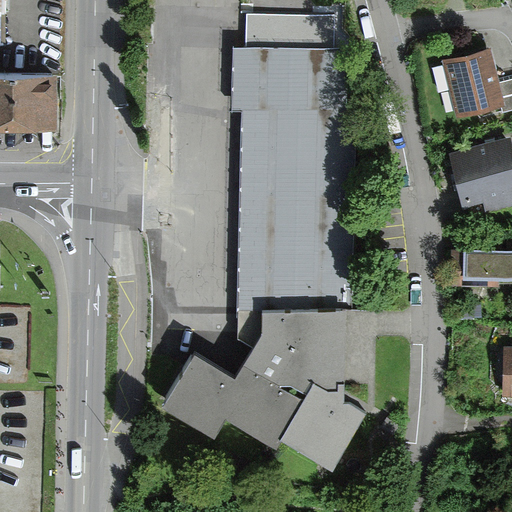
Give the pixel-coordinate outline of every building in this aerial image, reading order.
[(263,305),(263,322),(236,365),(196,342),(162,398),(216,431),(228,412),(277,445),(282,434),(333,466),(368,410),(344,395),(345,305),(352,305),(357,110),(348,109),(349,46),(235,44),(234,104),(244,104),(239,303),(263,305)] [(491,45),(444,57),(458,112),(498,101),(500,111),(511,107),(511,73),(499,77),(491,45)] [(52,72),(0,71),(0,122),(52,123),(52,72)] [(511,131),(451,146),(464,201),(485,196),(488,210),(511,203),(511,131)] [(464,244),(451,244),(452,281),(500,282),(500,278),(511,278),(511,242),(464,241),(464,244)] [(511,341),(504,342),(502,393),(511,393),(511,341)]
